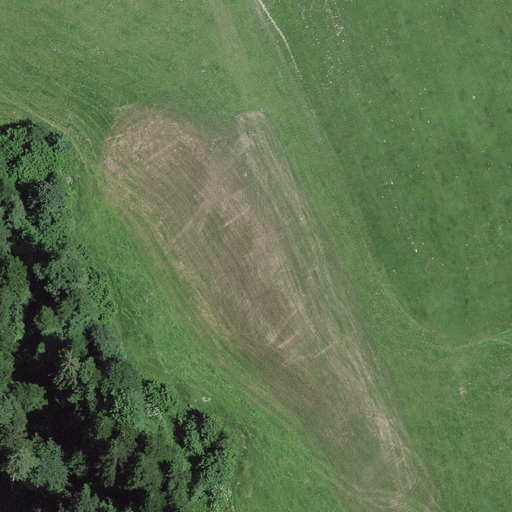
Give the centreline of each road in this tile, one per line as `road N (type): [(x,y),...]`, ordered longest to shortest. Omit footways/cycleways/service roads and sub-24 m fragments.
road 1 (track): [(81,459),(2,313)]
road 2 (track): [(0,444),(45,443),(81,459),(123,511)]
